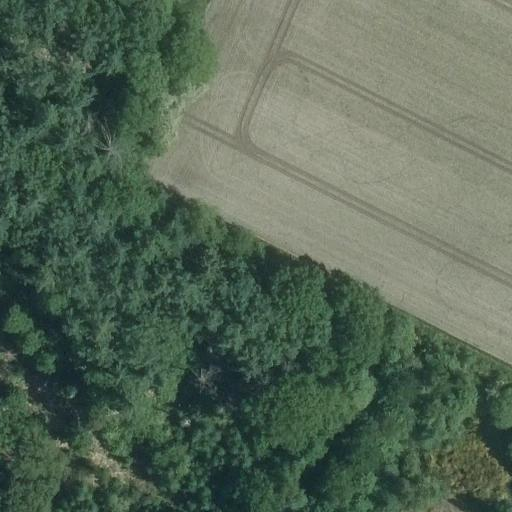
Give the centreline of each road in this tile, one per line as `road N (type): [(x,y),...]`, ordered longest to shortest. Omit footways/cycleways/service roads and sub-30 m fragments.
road 1 (track): [(153,0),(164,30),(122,169),(129,207),(351,329),(240,511)]
road 2 (track): [(288,511),(343,417),(374,379),(405,360),(453,365),(471,380),(482,429),(511,463)]
